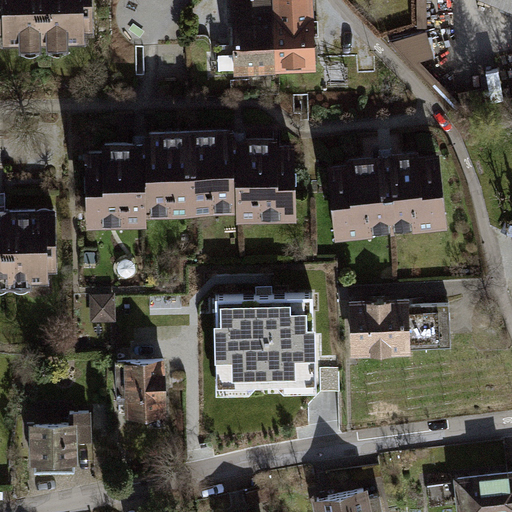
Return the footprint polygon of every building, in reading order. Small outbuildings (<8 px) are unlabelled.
[(88,0),(0,0),(0,35),(90,32),(88,0)] [(233,0),(238,71),(317,65),(312,0),(233,0)] [(419,0),(420,26),(431,26),(429,0),(419,0)] [(235,50),(220,51),(222,69),(236,68),(235,50)] [(297,129),(88,129),(89,212),(298,212),(297,129)] [(449,159),(339,167),(344,236),(454,228),(449,159)] [(0,207),(0,287),(60,286),(55,206),(0,207)] [(145,289),(92,290),(93,320),(124,319),(124,337),(147,336),(145,289)] [(412,299),(351,301),(355,356),(413,355),(413,349),(454,348),(451,304),(411,304),(412,299)] [(313,300),(219,301),(220,390),(314,389),(313,300)] [(168,360),(123,363),(127,421),(170,418),(168,360)] [(84,418),(36,420),(35,470),(84,467),(84,418)] [(511,511),(511,471),(455,478),(461,511),(511,511)] [(372,489),(315,501),(317,511),(386,511),(383,495),(374,497),(372,489)]
